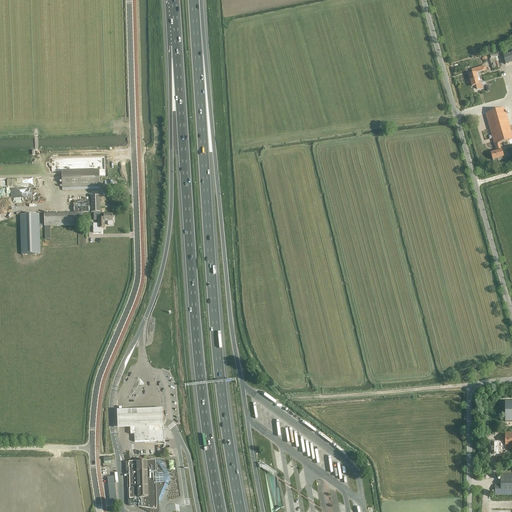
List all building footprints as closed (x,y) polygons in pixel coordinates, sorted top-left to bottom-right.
[(511,62),(511,53),(503,56),(505,64),(511,62)] [(468,75),(470,81),(477,79),(480,78),(478,73),(486,70),(485,66),(471,70),(472,74),(468,75)] [(477,79),(470,81),(472,87),(476,86),(477,89),(482,88),(482,86),(486,85),(485,82),(482,83),(482,81),(478,82),(477,79)] [(491,153),(493,160),(503,157),(500,144),(507,142),(508,145),(510,144),(511,143),(511,133),(505,108),(485,114),(494,145),(496,152),(491,153)] [(62,171),(62,188),(80,188),(100,187),(99,169),(62,171)] [(94,212),(94,219),(99,218),(99,229),(105,228),(105,222),(113,221),(113,214),(104,215),(101,215),(100,196),(92,197),(92,212),(94,212)] [(80,225),(79,213),(44,214),(44,227),(80,225)] [(38,215),(21,215),(22,255),(40,254),(38,215)] [(267,391),(264,396),(275,403),(278,397),(267,391)] [(164,427),(163,409),(117,411),(118,429),(164,427)] [(319,432),(317,436),(331,444),(333,441),(329,439),(331,436),(320,430),(321,428),(304,418),(301,424),(315,432),(316,430),(319,432)] [(135,434),(135,442),(165,441),(164,431),(164,427),(164,426),(163,425),(163,424),(162,424),(161,424),(133,425),(132,425),(131,426),(131,427),(130,427),(130,428),(130,434),(135,434)] [(491,448),(491,451),(492,451),(492,456),(497,456),(497,457),(500,457),(500,456),(501,456),(501,451),(505,451),(505,452),(507,452),(507,450),(511,449),(511,431),(505,432),(505,442),(505,444),(501,444),(501,443),(492,443),(492,448),(491,448)] [(148,511),(149,511),(153,511),(156,509),(160,509),(159,505),(160,504),(170,480),(170,479),(170,477),(163,465),(162,464),(160,460),(155,460),(147,461),(147,460),(136,461),(126,462),(126,468),(126,470),(126,475),(127,475),(127,483),(128,487),(128,500),(128,504),(129,505),(129,506),(130,506),(139,508),(148,511)] [(495,485),(495,495),(511,495),(511,474),(501,474),(501,485),(495,485)] [(107,477),(110,505),(117,504),(114,476),(108,477),(107,477)] [(174,490),(174,491),(168,493),(169,498),(175,497),(174,494),(179,493),(178,489),(174,490)]
